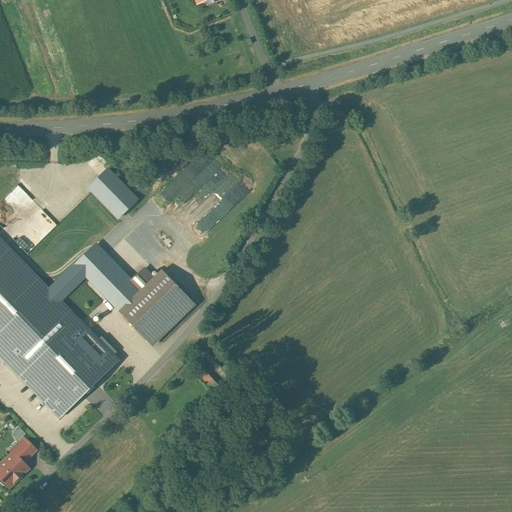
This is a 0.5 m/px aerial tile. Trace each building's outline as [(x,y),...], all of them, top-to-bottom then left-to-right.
[(194,218),(201,212),(211,224),(251,191),(234,171),(229,175),(215,157),(205,166),(214,177),(181,203),(194,218)] [(108,168),(90,186),(119,216),(138,198),(108,168)] [(0,234),(0,354),(60,416),(121,358),(113,350),(115,347),(102,333),(99,336),(62,299),(51,287),(0,234)] [(97,241),(51,287),(62,299),(85,276),(120,311),(143,288),(97,241)] [(143,288),(120,311),(118,312),(146,341),(189,299),(161,271),(143,288)] [(224,383),(231,377),(209,350),(202,356),(224,383)] [(199,358),(190,366),(214,390),(223,382),(199,358)] [(19,440),(27,433),(21,427),(14,434),(19,440)] [(0,465),(0,466),(2,469),(0,471),(0,479),(8,487),(28,468),(22,462),(34,450),(23,438),(17,444),(10,451),(15,457),(13,459),(10,456),(0,465)]
